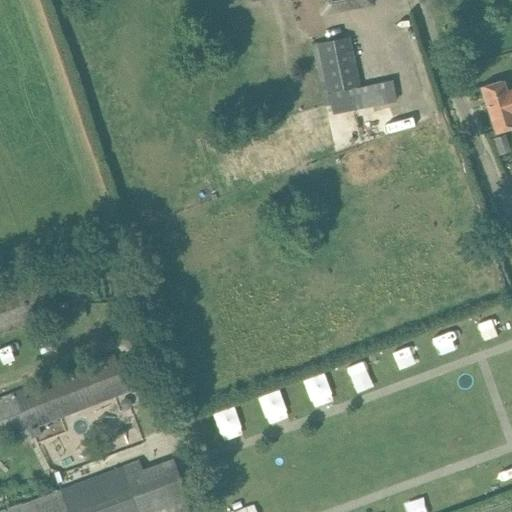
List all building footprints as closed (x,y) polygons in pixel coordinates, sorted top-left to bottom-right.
[(319,0),(322,14),(374,5),(373,0),(319,0)] [(355,89),(361,88),(351,38),(318,45),(328,93),(329,92),(334,115),(360,110),(355,89)] [(483,88),(498,134),(511,130),(511,90),(507,92),(503,81),(483,88)] [(0,290),(0,336),(60,314),(46,274),(0,290)] [(0,398),(0,441),(29,430),(32,438),(41,434),(38,427),(129,392),(114,353),(0,398)] [(143,470),(140,462),(0,511),(177,511),(192,507),(173,458),(143,470)]
